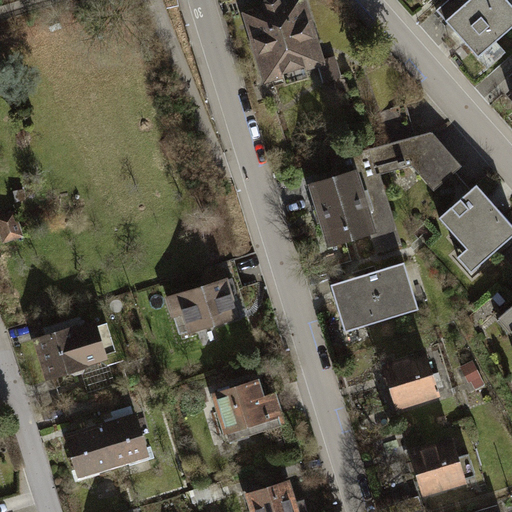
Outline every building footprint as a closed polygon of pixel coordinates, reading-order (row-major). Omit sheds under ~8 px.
[(262,8),(243,14),(268,94),(323,77),(326,85),(342,80),(336,60),(327,62),(307,0),(286,0),(282,1),(280,0),(266,0),(265,1),(262,8)] [(468,0),(446,0),(434,11),(476,59),(511,26),(511,0),(468,0)] [(407,109),(382,116),(391,145),(416,138),(407,109)] [(356,172),(308,188),(329,253),(374,238),(380,257),(405,249),(380,176),(414,164),(436,192),(463,168),(432,132),(416,138),(391,145),(352,159),(356,172)] [(511,223),(477,185),(441,218),(468,249),(459,258),(472,272),(511,236),(511,223)] [(17,213),(0,216),(0,229),(4,245),(24,240),(17,213)] [(405,265),(333,287),(348,335),(420,313),(405,265)] [(236,275),(166,299),(173,321),(176,320),(183,339),(250,317),(236,275)] [(511,311),(500,323),(511,336),(511,335),(511,311)] [(96,320),(32,337),(45,383),(72,376),(79,378),(87,375),(93,370),(91,363),(107,359),(106,356),(116,353),(108,324),(98,327),(96,320)] [(427,355),(385,369),(400,414),(442,400),(427,355)] [(473,366),(464,371),(475,393),(484,388),(473,366)] [(261,382),(213,396),(227,441),(285,424),(277,396),(267,399),(261,382)] [(119,420),(102,425),(116,472),(156,460),(152,448),(147,450),(144,438),(151,436),(146,417),(138,419),(137,415),(130,417),(128,411),(117,414),(119,420)] [(102,425),(68,434),(82,482),(116,472),(102,425)] [(454,441),(411,455),(425,500),(469,486),(468,483),(478,480),(471,457),(460,460),(454,441)] [(290,482),(247,494),(252,511),(307,511),(305,502),(296,504),(290,482)]
